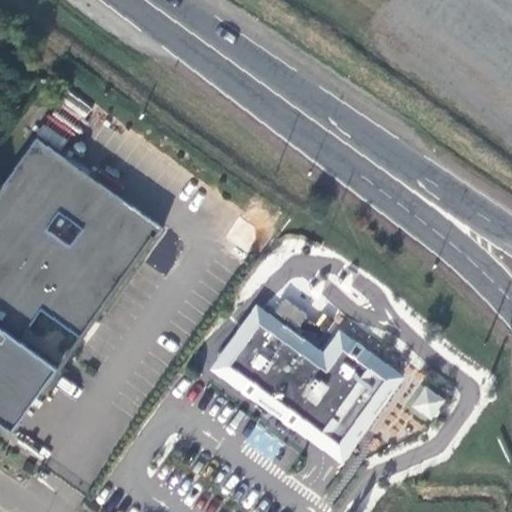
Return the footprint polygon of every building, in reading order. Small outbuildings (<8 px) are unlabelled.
[(0,422),(14,433),(49,385),(60,369),(21,341),(43,310),(82,338),(154,238),(155,240),(164,228),(101,182),(38,137),(0,191),(0,422)] [(286,298),(277,311),(301,327),(310,315),(286,298)] [(254,326),(249,323),(235,337),(242,343),(224,367),(346,453),(400,377),(341,335),(325,357),(263,313),(254,326)] [(432,422),(445,397),(422,384),(408,409),(432,422)] [(257,424),(247,442),(271,456),(281,439),(257,424)]
